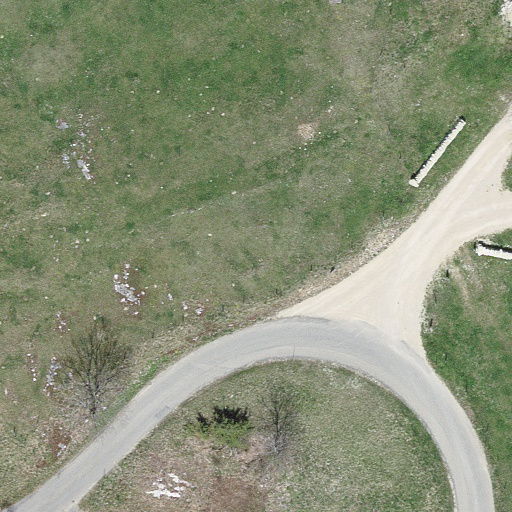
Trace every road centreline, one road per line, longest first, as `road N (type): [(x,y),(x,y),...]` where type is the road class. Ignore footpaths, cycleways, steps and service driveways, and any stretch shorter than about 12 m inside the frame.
road 1 (residential): [(471,511),(453,436),(423,389),(361,345),(293,333),(254,337),(210,356),(35,511)]
road 2 (track): [(361,345),(459,218),(511,210)]
